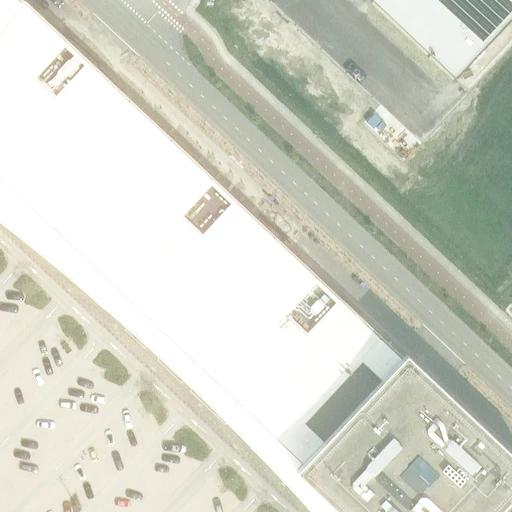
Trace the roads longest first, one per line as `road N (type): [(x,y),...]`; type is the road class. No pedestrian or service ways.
road 1 (residential): [(134,33),(511,389)]
road 2 (residential): [(285,511),(0,238)]
